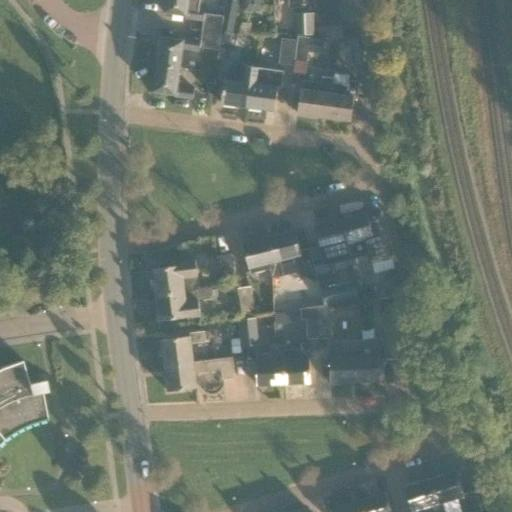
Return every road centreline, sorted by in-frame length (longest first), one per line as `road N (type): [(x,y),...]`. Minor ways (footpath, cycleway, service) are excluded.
road 1 (residential): [(109,252),(377,184),(366,147),(110,113)]
road 2 (residential): [(128,413),(405,401)]
road 3 (residential): [(236,511),(437,447),(427,414),(405,401)]
road 4 (tertiary): [(109,252),(110,113)]
